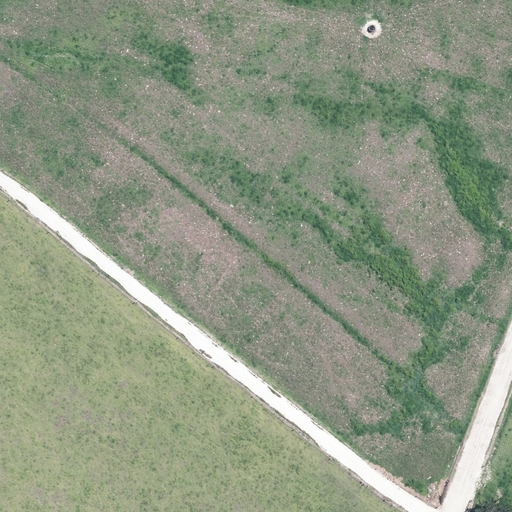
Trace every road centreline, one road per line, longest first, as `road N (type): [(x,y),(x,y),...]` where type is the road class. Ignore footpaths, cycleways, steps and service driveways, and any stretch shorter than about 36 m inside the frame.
road 1 (track): [(0,179),(377,485),(425,511)]
road 2 (track): [(453,511),(511,355)]
